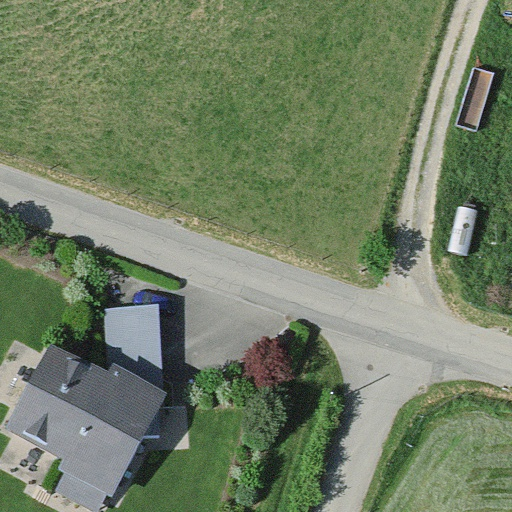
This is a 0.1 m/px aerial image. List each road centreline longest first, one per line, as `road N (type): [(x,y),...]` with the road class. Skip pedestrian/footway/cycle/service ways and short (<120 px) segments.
road 1 (unclassified): [(402,326),(0,190)]
road 2 (track): [(402,326),(417,283),(419,199),(469,0)]
road 3 (unclassified): [(402,326),(339,511)]
